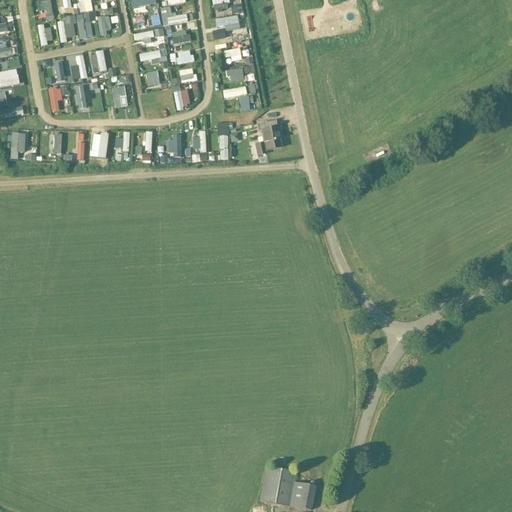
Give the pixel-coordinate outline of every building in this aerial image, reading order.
[(36,0),(40,12),(45,11),(47,21),(55,19),(50,0),(36,0)] [(56,0),(58,9),(64,7),(64,10),(72,8),(70,0),(56,0)] [(78,0),(79,13),(92,12),(90,0),(78,0)] [(132,0),(130,1),(132,10),(157,4),(156,0),(132,0)] [(229,0),(212,0),(213,12),(230,11),(229,0)] [(232,14),(243,12),(242,5),(231,7),(232,14)] [(188,23),(187,14),(172,16),(171,8),(161,9),(163,26),(188,23)] [(113,10),(103,11),(104,17),(97,17),(99,36),(111,35),(109,15),(113,15),(113,10)] [(244,15),(223,19),(225,32),(235,30),(234,24),(245,21),(244,15)] [(80,40),(93,37),(90,22),(84,23),(84,20),(76,21),(80,40)] [(75,37),(74,24),(63,25),(63,22),(58,22),(59,43),(67,43),(67,38),(75,37)] [(52,41),(51,28),(44,29),(44,25),(38,26),(40,46),(48,46),(47,41),(52,41)] [(245,27),(237,28),(238,35),(246,34),(245,27)] [(141,41),(142,44),(165,40),(163,30),(133,35),(134,42),(141,41)] [(174,45),(189,43),(187,31),(172,33),(174,45)] [(0,40),(0,57),(13,56),(12,48),(7,49),(6,40),(0,40)] [(151,61),(152,65),(168,62),(165,45),(158,47),(159,51),(139,55),(140,63),(151,61)] [(226,62),(242,60),(241,49),(224,51),(226,62)] [(123,50),(116,50),(119,71),(123,71),(124,75),(126,75),(123,50)] [(170,54),(172,65),(193,62),(191,51),(170,54)] [(90,54),(93,74),(106,72),(104,52),(90,54)] [(68,83),(88,79),(83,56),(76,57),(76,54),(63,57),(66,70),(70,69),(72,76),(67,77),(68,83)] [(0,59),(0,88),(19,85),(17,71),(0,74),(0,67),(7,66),(6,59),(0,59)] [(246,75),(255,72),(253,65),(244,68),(246,75)] [(115,68),(108,70),(110,78),(117,76),(115,68)] [(170,80),(171,85),(196,82),(194,69),(179,71),(180,78),(170,80)] [(227,71),(229,83),(244,81),(242,69),(227,71)] [(147,86),(160,86),(159,72),(146,73),(147,86)] [(256,84),(248,86),(250,95),(258,93),(256,84)] [(60,112),(58,102),(63,101),(62,97),(68,96),(66,86),(47,90),(52,113),(60,112)] [(112,88),(115,109),(128,108),(125,86),(112,88)] [(84,87),(76,87),(77,110),(86,109),(84,87)] [(223,91),(224,99),(247,95),(246,87),(223,91)] [(173,93),(177,111),(191,108),(187,90),(173,93)] [(9,105),(3,105),(3,118),(22,118),(22,111),(17,111),(17,97),(9,97),(9,105)] [(240,112),(250,112),(249,97),(240,97),(240,112)] [(261,132),(263,144),(255,145),(257,156),(267,155),(266,151),(281,149),(279,137),(282,137),(280,127),(277,128),(276,121),(257,125),(258,132),(261,132)] [(219,159),(228,159),(228,123),(219,123),(219,159)] [(193,152),(206,152),(206,131),(199,132),(199,137),(193,138),(193,152)] [(129,150),(129,133),(123,132),(123,139),(115,139),(115,150),(129,150)] [(18,153),(24,153),(25,134),(11,133),(11,159),(18,159),(18,153)] [(166,155),(161,156),(161,163),(168,163),(167,158),(182,157),(181,135),(172,136),(172,140),(166,141),(166,155)] [(100,153),(99,162),(106,163),(109,138),(95,136),(92,151),(100,153)] [(150,163),(150,154),(142,154),(142,163),(150,163)] [(62,163),(71,164),(72,156),(64,155),(62,163)] [(289,508),(291,508),(296,483),(297,473),(265,467),(259,502),(289,508)]
